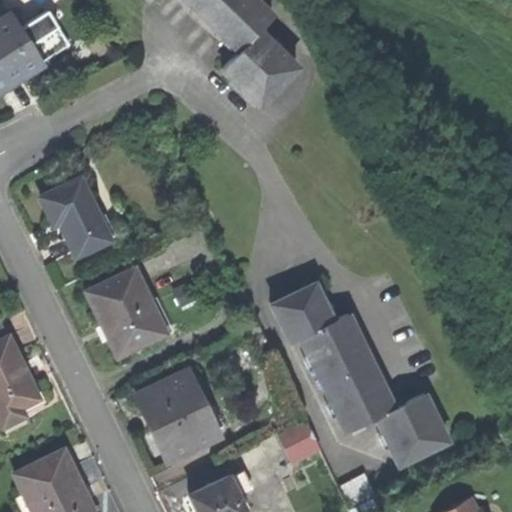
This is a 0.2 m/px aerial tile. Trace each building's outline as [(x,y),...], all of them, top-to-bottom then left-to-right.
[(186,0),(205,18),(239,52),(257,34),(271,20),(251,0),(186,0)] [(0,88),(38,65),(21,37),(27,33),(17,17),(11,22),(7,17),(0,21),(0,88)] [(240,92),(259,110),(296,72),(257,34),(239,52),(220,71),(240,92)] [(81,180),(41,199),(52,221),(59,236),(67,233),(78,256),(111,240),(101,219),(106,217),(99,202),(93,205),(81,180)] [(103,327),(117,358),(165,335),(151,306),(144,290),(135,271),(87,293),(103,327)] [(270,307),(288,345),(299,340),(345,433),(373,419),(396,467),(445,444),(433,419),(422,396),(392,410),(371,365),(347,316),(331,323),(323,306),(313,286),(270,307)] [(148,288),(144,290),(151,306),(155,304),(148,288)] [(240,337),(256,372),(274,364),(258,329),(240,337)] [(0,418),(33,404),(24,384),(17,367),(21,366),(9,340),(0,344),(0,418)] [(185,375),(136,398),(146,419),(151,417),(159,435),(171,461),(216,440),(203,413),(185,375)] [(213,409),(203,413),(216,440),(226,436),(213,409)] [(275,440),(289,468),(318,454),(305,426),(275,440)] [(31,511),(90,511),(79,488),(63,453),(14,475),(31,511)] [(339,489),(350,511),(351,511),(377,499),(365,476),(339,489)] [(194,511),(242,511),(228,480),(188,498),(194,511)] [(448,511),(475,511),(470,501),(448,511)]
